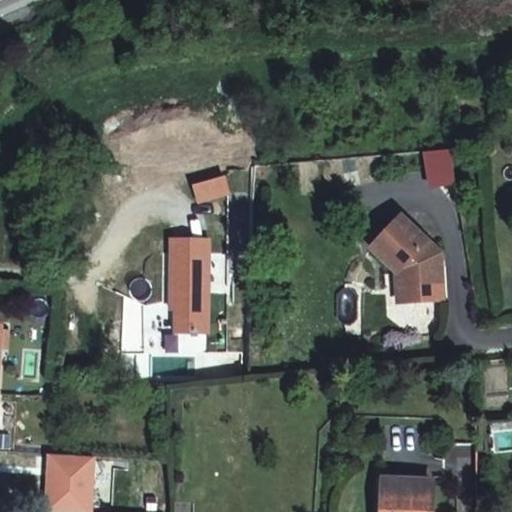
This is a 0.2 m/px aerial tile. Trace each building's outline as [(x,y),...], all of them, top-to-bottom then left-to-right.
[(229,213),(224,194),(194,202),(198,220),(229,213)] [(413,284),(413,290),(414,305),(450,301),(449,287),(448,278),(446,252),(416,226),(405,217),(394,228),(377,248),(401,271),(402,277),(403,285),(413,284)] [(168,257),(168,272),(208,272),(208,258),(168,257)] [(390,277),(391,286),(403,285),(402,277),(401,271),(389,272),(390,277)] [(208,344),(208,272),(168,272),(168,275),(168,321),(175,321),(174,331),(175,344),(208,344)] [(404,292),(405,306),(414,305),(413,290),(404,292)] [(371,320),(370,295),(365,291),(355,292),(353,296),(353,320),(357,326),(368,326),(371,320)] [(382,511),(430,511),(431,484),(382,484),(382,511)]
